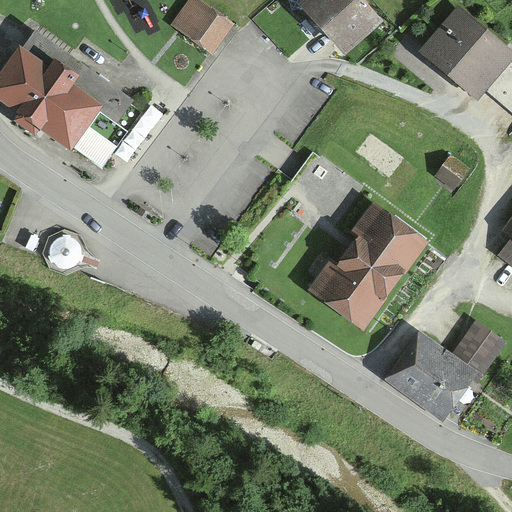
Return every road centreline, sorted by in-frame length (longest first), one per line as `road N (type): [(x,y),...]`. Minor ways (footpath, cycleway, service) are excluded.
road 1 (residential): [(345,70),(456,116),(485,141),(495,165),(470,252),(361,387)]
road 2 (tertiary): [(0,149),(361,387)]
road 3 (track): [(0,383),(153,453),(188,511)]
road 4 (tertiary): [(361,387),(470,452)]
